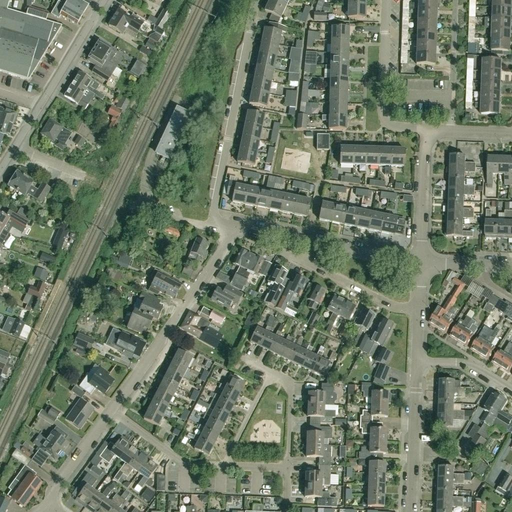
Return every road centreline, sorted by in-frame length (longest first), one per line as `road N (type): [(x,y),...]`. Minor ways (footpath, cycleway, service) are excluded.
road 1 (residential): [(211,224),(256,0)]
road 2 (residential): [(112,410),(233,227)]
road 3 (residential): [(385,0),(382,115),(395,127),(425,131)]
road 4 (residential): [(410,511),(416,361)]
road 5 (residential): [(421,262),(425,131)]
road 6 (residential): [(223,466),(191,466),(112,410)]
road 7 (residential): [(419,308),(391,305),(303,261)]
road 8 (unclassified): [(41,105),(104,0)]
